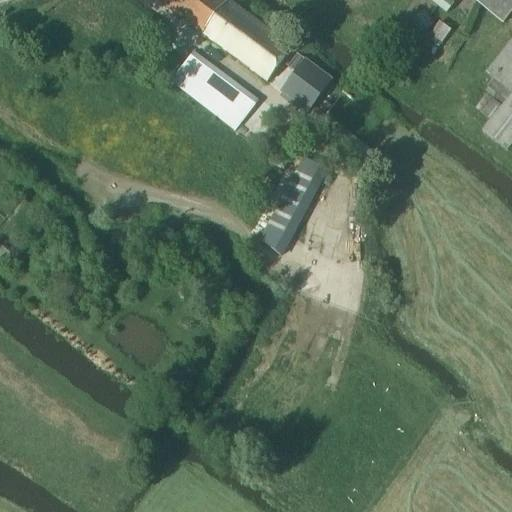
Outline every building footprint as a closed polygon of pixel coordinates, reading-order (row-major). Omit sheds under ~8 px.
[(168,0),(164,6),(267,84),(292,51),(223,0),(168,0)] [(446,15),(455,5),(448,0),(427,0),(428,0),(446,15)] [(503,26),(511,13),(511,0),(472,0),(503,26)] [(431,27),(426,17),(413,23),(418,34),(431,27)] [(425,32),(419,40),(431,49),(437,41),(443,45),(452,33),(440,23),(430,36),(425,32)] [(511,41),(486,75),(494,82),(486,92),(504,106),(483,132),(507,151),(511,144),(511,41)] [(295,75),(281,94),(307,114),(331,83),(291,52),(282,65),(295,75)] [(185,64),(171,82),(235,132),(258,102),(194,53),(185,64)] [(344,93),(320,124),(335,136),(360,105),(344,93)] [(489,120),(500,107),(492,100),(481,114),(489,120)] [(344,125),(332,140),(369,169),(381,154),(344,125)] [(284,254),(327,172),(304,160),(260,243),(284,254)]
